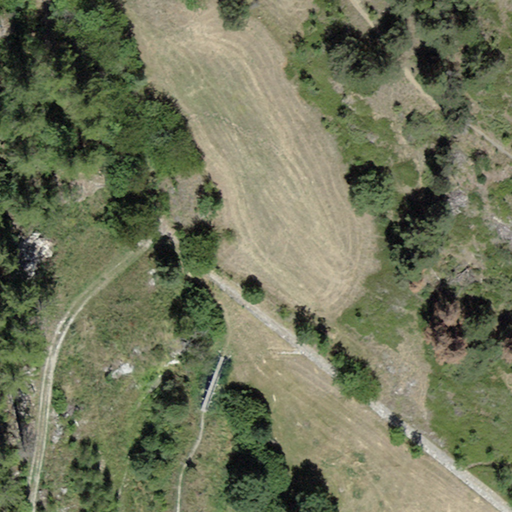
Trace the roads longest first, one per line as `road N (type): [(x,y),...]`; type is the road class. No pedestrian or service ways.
road 1 (track): [(103,511),(126,411),(154,382),(337,380)]
road 2 (track): [(102,495),(68,289)]
